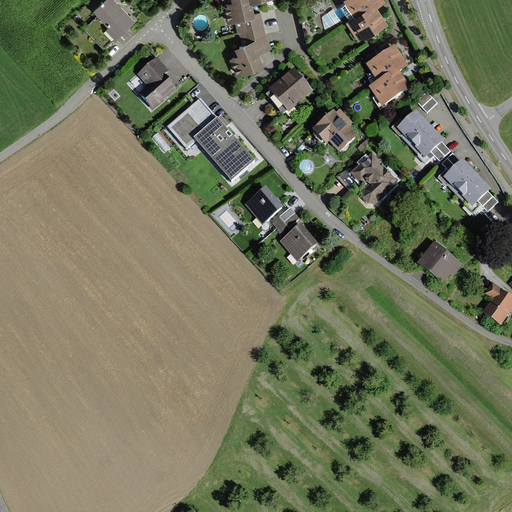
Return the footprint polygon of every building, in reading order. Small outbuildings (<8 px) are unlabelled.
[(103,50),(135,19),(116,0),(102,0),(93,9),(98,14),(83,28),(103,50)] [(223,3),(228,22),(235,20),(255,15),(255,13),(252,1),(250,2),(249,0),(232,0),(233,1),(223,3)] [(379,0),(348,0),(344,3),(355,19),(381,2),(379,0)] [(373,8),(346,25),(357,42),(384,24),(373,8)] [(255,15),(235,20),(238,32),(240,32),(243,43),(267,33),(261,12),(255,13),(255,15)] [(230,57),(238,75),(266,63),(262,53),(273,48),(267,33),(243,43),(236,46),(239,54),(230,57)] [(393,51),(366,69),(377,85),(404,68),(393,51)] [(139,94),(153,110),(177,88),(165,74),(169,71),(158,58),(138,75),(148,86),(139,94)] [(269,90),(288,113),(313,91),(293,69),(269,90)] [(395,73),(369,91),(380,107),(406,90),(395,73)] [(416,104),(426,114),(436,105),(426,94),(416,104)] [(228,184),(252,163),(197,101),(166,129),(186,151),(193,145),(228,184)] [(340,153),(357,137),(349,128),(353,124),(341,111),(336,115),(334,113),(314,131),(326,145),(330,142),(340,153)] [(392,127),(410,148),(429,131),(415,115),(405,124),(401,120),(392,127)] [(448,153),(429,131),(410,148),(424,163),(433,156),(438,162),(448,153)] [(396,186),(395,184),(398,181),(372,153),(350,174),(360,185),(364,180),(368,185),(363,190),(363,198),(368,204),(377,204),(396,186)] [(438,179),(454,197),(473,180),(451,155),(440,165),(446,171),(438,179)] [(495,203),(473,180),(454,197),(471,214),(479,207),(484,213),(495,203)] [(263,225),(283,207),(266,187),(245,205),(263,225)] [(291,209),(273,224),(280,233),(299,218),(291,209)] [(297,262),(318,244),(301,225),(280,242),(297,262)] [(435,242),(418,264),(444,284),(450,276),(454,279),(465,265),(435,242)] [(483,314),(501,326),(509,314),(511,309),(511,297),(500,289),(500,288),(493,284),(486,294),(493,299),(483,314)]
